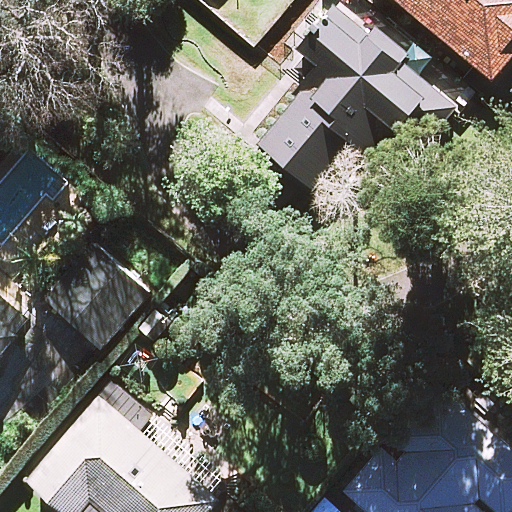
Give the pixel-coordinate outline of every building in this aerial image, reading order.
[(511,0),(403,0),(502,81),(511,69),(511,0)] [(445,99),(361,1),(319,37),(403,135),(445,99)] [(154,295),(97,246),(50,301),(107,350),(154,295)] [(0,365),(30,328),(1,304),(0,304),(0,365)] [(160,415),(113,376),(30,476),(72,511),(207,511),(222,495),(146,431),(160,415)]
